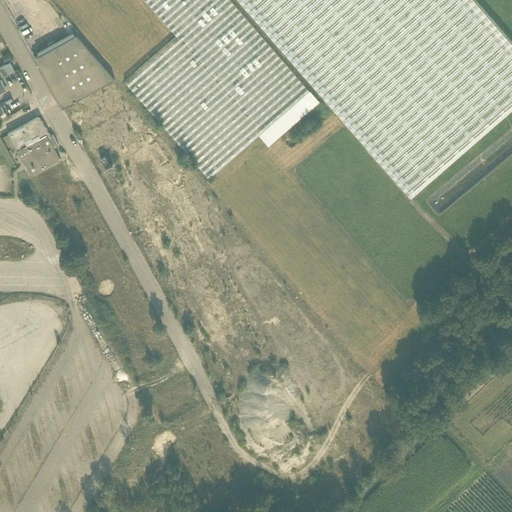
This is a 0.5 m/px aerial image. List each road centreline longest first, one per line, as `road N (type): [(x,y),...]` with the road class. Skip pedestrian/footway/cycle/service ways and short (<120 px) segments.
road 1 (unclassified): [(214,406),(0,15)]
road 2 (unclassified): [(338,511),(511,350)]
